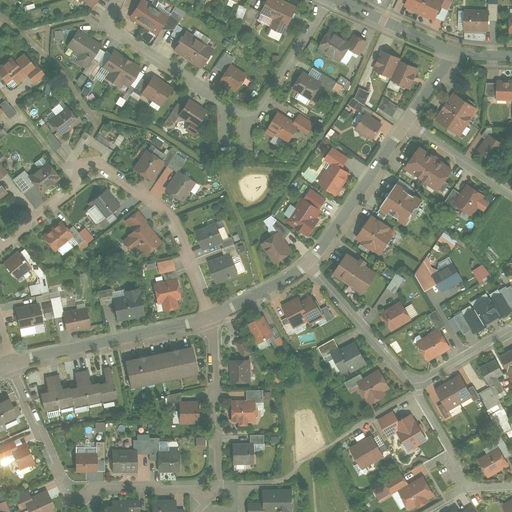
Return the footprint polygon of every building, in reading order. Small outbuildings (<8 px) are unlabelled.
[(142,0),(139,0),(128,17),(155,34),(158,29),(167,16),(154,7),(150,5),(142,0)] [(281,0),(264,0),(259,13),(272,18),(268,27),(283,34),(296,6),(281,0)] [(406,0),(404,6),(434,18),(439,7),(441,0),(406,0)] [(441,0),(439,7),(447,10),(451,0),(441,0)] [(486,9),(486,20),(496,20),(496,3),(486,3),(486,9)] [(239,20),(243,7),(235,5),(232,18),(239,20)] [(250,27),(257,11),(246,6),(239,22),(250,27)] [(463,30),(486,30),(486,20),(486,9),(463,9),(463,30)] [(171,10),(167,16),(158,29),(172,29),(175,25),(181,16),(171,10)] [(181,28),(175,25),(172,29),(169,34),(175,37),(181,28)] [(78,29),(67,46),(79,54),(74,61),(84,68),(100,44),(78,29)] [(329,29),(317,48),(338,61),(347,47),(350,43),(348,42),(329,29)] [(184,30),(172,50),(199,67),(211,47),(184,30)] [(353,34),(348,42),(350,43),(347,47),(359,55),(367,42),(353,34)] [(389,74),(398,55),(399,53),(380,44),(371,65),(389,74)] [(139,68),(111,50),(99,69),(105,72),(103,76),(118,86),(120,82),(127,86),(139,68)] [(9,56),(0,62),(0,77),(5,83),(12,78),(15,82),(25,74),(34,67),(33,66),(23,52),(13,60),(9,56)] [(407,85),(416,64),(398,55),(389,74),(388,76),(407,85)] [(34,67),(25,74),(32,82),(43,74),(36,63),(33,66),(34,67)] [(228,64),(217,80),(233,91),(244,75),(228,64)] [(302,72),(291,88),(310,100),(320,83),(316,80),(302,72)] [(320,73),(316,80),(320,83),(331,90),(336,82),(320,73)] [(148,83),(141,94),(159,105),(171,87),(153,75),(148,83)] [(141,94),(148,83),(140,78),(132,91),(140,96),(141,94)] [(497,97),(497,99),(511,99),(511,79),(497,80),(497,82),(497,97)] [(396,91),(398,86),(388,82),(386,86),(396,91)] [(497,97),(497,82),(485,82),(485,96),(497,97)] [(358,87),(354,98),(364,105),(369,92),(358,87)] [(477,107),(453,91),(435,118),(459,134),(477,107)] [(120,107),(124,100),(118,96),(114,103),(120,107)] [(383,97),(379,108),(392,117),(398,107),(383,97)] [(365,113),(369,116),(372,111),(364,105),(354,98),(352,98),(348,104),(363,115),(365,113)] [(5,99),(0,102),(0,105),(9,118),(15,113),(5,99)] [(183,107),(178,116),(189,123),(185,129),(193,134),(198,127),(195,126),(205,111),(188,100),(183,107)] [(178,116),(183,107),(176,103),(167,118),(173,122),(178,116)] [(65,106),(47,120),(60,135),(77,120),(65,106)] [(277,112),(264,132),(272,137),(274,134),(286,141),(296,126),(297,125),(293,122),(277,112)] [(363,115),(354,129),(370,140),(381,124),(369,116),(365,113),(363,115)] [(298,114),(293,122),(297,125),(296,126),(307,133),(313,124),(298,114)] [(37,128),(43,136),(49,131),(50,130),(44,123),(37,128)] [(481,136),(485,138),(487,134),(489,135),(495,128),(488,127),(481,136)] [(49,131),(43,136),(54,150),(60,145),(49,131)] [(489,135),(487,134),(485,138),(477,150),(494,161),(504,145),(489,135)] [(419,146),(404,167),(436,190),(451,168),(419,146)] [(331,161),(340,167),(347,157),(331,147),(324,159),(330,163),(331,161)] [(145,150),(133,168),(149,179),(161,162),(165,155),(154,148),(151,153),(145,150)] [(170,148),(165,155),(161,162),(166,165),(173,153),(175,151),(170,148)] [(173,153),(166,165),(177,172),(177,171),(184,160),(173,153)] [(330,163),(317,182),(335,194),(349,174),(340,167),(331,161),(330,163)] [(58,178),(46,162),(27,176),(34,184),(40,192),(58,178)] [(34,184),(27,176),(23,170),(11,180),(22,193),(34,184)] [(177,172),(164,190),(181,201),(194,182),(177,171),(177,172)] [(395,183),(379,206),(404,223),(409,216),(409,214),(414,206),(416,206),(420,200),(395,183)] [(460,194),(453,203),(456,206),(470,215),(476,205),(483,210),(488,202),(482,198),(483,195),(466,184),(460,194)] [(310,189),(303,199),(318,209),(325,199),(310,189)] [(453,203),(460,194),(453,189),(443,204),(453,210),(456,206),(453,203)] [(105,190),(91,200),(104,217),(111,211),(117,206),(105,190)] [(301,197),(285,221),(307,236),(317,221),(314,219),(320,210),(318,209),(303,199),(301,197)] [(132,231),(145,221),(146,220),(137,209),(123,220),(132,231)] [(116,218),(111,211),(104,217),(97,222),(102,228),(116,218)] [(371,216),(356,238),(378,253),(393,231),(371,216)] [(277,232),(283,240),(289,230),(276,220),(271,224),(277,232)] [(59,221),(41,236),(54,251),(71,237),(72,237),(68,231),(59,221)] [(132,231),(126,235),(127,236),(122,241),(130,252),(136,247),(143,255),(161,242),(145,221),(132,231)] [(216,223),(194,231),(202,250),(218,243),(223,241),(222,240),(216,223)] [(73,227),(68,231),(72,237),(71,237),(77,245),(83,240),(73,227)] [(277,232),(260,244),(273,263),(291,251),(283,240),(277,232)] [(442,232),(436,240),(449,249),(455,241),(442,232)] [(223,241),(218,243),(220,249),(233,244),(230,237),(222,240),(223,241)] [(233,244),(220,249),(223,256),(229,254),(230,258),(237,255),(233,244)] [(38,279),(43,275),(24,250),(18,254),(29,268),(38,279)] [(16,252),(3,262),(15,279),(29,268),(18,254),(16,252)] [(347,253),(333,274),(361,292),(375,272),(363,264),(365,262),(359,257),(357,260),(347,253)] [(223,256),(207,262),(215,283),(237,275),(230,258),(229,254),(223,256)] [(161,273),(174,270),(171,259),(155,262),(158,273),(161,273)] [(423,291),(436,284),(430,274),(423,260),(413,274),(423,291)] [(451,263),(430,274),(436,284),(440,292),(461,281),(451,263)] [(480,263),(470,271),(479,284),(489,276),(480,263)] [(392,280),(395,274),(386,268),(383,274),(392,280)] [(163,280),(175,278),(177,277),(175,269),(174,270),(161,273),(163,280)] [(392,280),(386,289),(394,294),(404,279),(395,274),(392,280)] [(39,284),(28,286),(30,296),(47,292),(43,275),(38,279),(39,284)] [(163,280),(151,283),(156,303),(160,302),(162,310),(178,307),(176,300),(180,299),(175,278),(163,280)] [(498,290),(501,294),(508,307),(511,305),(511,289),(510,286),(506,288),(505,286),(498,290)] [(124,296),(112,299),(113,303),(116,321),(143,316),(137,288),(123,291),(124,296)] [(100,305),(113,303),(112,299),(110,289),(97,291),(100,305)] [(36,302),(50,299),(48,293),(35,297),(36,302)] [(473,309),(462,315),(470,330),(472,333),(485,326),(484,324),(499,316),(500,317),(510,312),(508,307),(501,294),(489,301),(487,298),(471,307),(473,309)] [(297,298),(282,305),(288,318),(290,323),(292,327),(307,320),(308,324),(323,316),(320,310),(315,300),(312,301),(310,296),(299,301),(297,298)] [(53,317),(63,316),(62,313),(59,297),(50,299),(53,317)] [(400,301),(380,312),(379,315),(382,321),(385,321),(391,331),(410,320),(400,301)] [(37,304),(14,309),(19,328),(41,323),(37,304)] [(326,307),(320,310),(323,316),(326,321),(332,318),(326,307)] [(63,316),(66,332),(89,328),(85,308),(62,313),(63,316)] [(427,315),(436,330),(437,328),(438,330),(444,326),(435,311),(427,315)] [(470,330),(462,315),(460,312),(453,317),(462,334),(470,330)] [(262,317),(245,325),(255,344),(268,337),(272,336),(269,330),(262,317)] [(274,327),(269,330),(272,336),(268,337),(273,348),(282,344),(274,327)] [(436,330),(415,341),(427,361),(449,348),(438,330),(437,328),(436,330)] [(244,338),(234,342),(241,357),(251,353),(244,338)] [(329,352),(338,347),(333,338),(316,347),(324,363),(332,359),(329,352)] [(338,347),(329,352),(332,359),(340,373),(348,369),(350,372),(366,363),(354,341),(339,349),(338,347)] [(190,345),(124,359),(129,384),(196,370),(190,345)] [(511,348),(498,355),(511,381),(511,380),(511,348)] [(495,359),(480,367),(490,387),(494,394),(503,389),(497,378),(504,375),(495,359)] [(248,360),(228,360),(229,382),(249,382),(248,360)] [(102,400),(116,398),(110,367),(103,368),(105,382),(98,383),(102,400)] [(69,388),(73,404),(73,406),(102,400),(98,383),(98,382),(90,383),(87,369),(74,371),(77,387),(69,388)] [(361,379),(356,382),(358,385),(367,404),(383,396),(381,392),(388,389),(378,370),(361,379)] [(48,391),(40,393),(44,410),(73,404),(69,388),(69,387),(61,388),(58,374),(45,377),(48,391)] [(356,382),(361,379),(359,375),(344,383),(348,391),(358,385),(356,382)] [(458,375),(434,388),(443,403),(446,410),(470,397),(466,390),(458,375)] [(472,386),(466,390),(470,397),(473,401),(479,398),(472,386)] [(494,394),(490,387),(479,393),(488,409),(500,403),(498,399),(506,395),(503,389),(494,394)] [(245,390),(245,401),(253,401),(262,401),(262,390),(245,390)] [(177,402),(179,402),(179,393),(166,395),(165,403),(177,403),(177,402)] [(0,422),(16,416),(7,396),(0,399),(0,422)] [(179,402),(177,402),(177,403),(178,423),(197,423),(196,401),(179,402)] [(245,401),(230,401),(230,422),(236,422),(236,425),(245,425),(245,422),(253,422),(253,401),(245,401)] [(446,410),(443,403),(437,406),(444,418),(449,415),(446,410)] [(396,432),(407,451),(427,440),(412,413),(397,422),(392,412),(377,420),(387,437),(396,432)] [(248,435),(249,444),(252,444),(262,443),(262,435),(248,435)] [(371,435),(349,448),(361,469),(383,456),(371,435)] [(147,440),(147,453),(147,460),(157,459),(156,451),(156,438),(147,438),(147,440)] [(194,438),(194,448),(203,448),(203,438),(194,438)] [(132,440),(132,449),(135,449),(135,453),(147,453),(147,440),(132,440)] [(10,449),(15,447),(12,441),(0,446),(0,458),(11,454),(10,449)] [(94,453),(94,470),(103,470),(103,441),(94,441),(94,453)] [(497,448),(503,458),(511,454),(503,441),(496,445),(497,448)] [(11,454),(18,469),(33,463),(24,443),(15,447),(10,449),(11,454)] [(231,444),(232,463),(252,463),(252,444),(249,444),(231,444)] [(497,448),(477,459),(487,477),(507,465),(503,458),(497,448)] [(110,449),(110,471),(135,471),(135,453),(135,449),(132,449),(110,449)] [(157,459),(157,471),(178,470),(178,450),(156,451),(157,459)] [(74,453),(74,470),(94,470),(94,453),(74,453)] [(423,463),(405,473),(410,481),(428,472),(423,463)] [(396,490),(407,484),(401,474),(385,484),(391,494),(396,490)] [(407,484),(396,490),(408,510),(415,505),(417,508),(426,502),(425,499),(433,495),(422,476),(407,484)] [(25,505),(28,511),(51,511),(54,511),(45,490),(29,497),(23,500),(25,505)] [(262,503),(261,511),(291,511),(291,490),(261,490),(262,503)] [(23,500),(29,497),(26,492),(13,497),(18,508),(25,505),(23,500)] [(511,511),(511,499),(502,505),(505,511),(511,511)] [(105,506),(104,511),(138,511),(139,500),(112,500),(112,506),(105,506)] [(151,500),(151,511),(173,511),(173,509),(173,500),(151,500)] [(261,511),(262,503),(247,503),(246,511),(261,511)]
